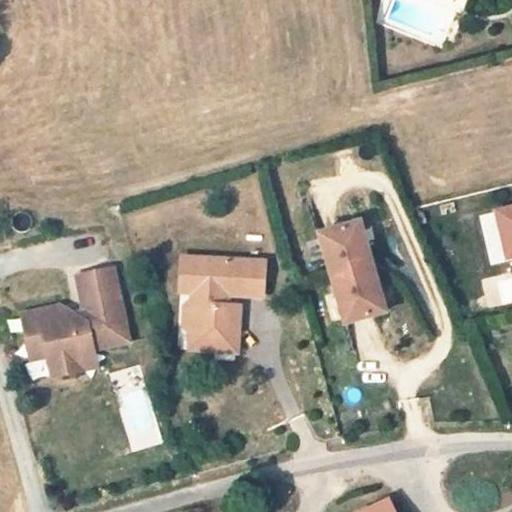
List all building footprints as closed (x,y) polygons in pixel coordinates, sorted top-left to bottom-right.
[(511,206),(491,212),(504,263),(511,261),(511,206)] [(342,320),(382,310),(371,270),(352,276),(348,264),(368,259),(357,220),(317,230),(329,276),(342,320)] [(231,256),(202,254),(189,253),(180,252),(178,288),(187,289),(200,290),(199,304),(199,305),(187,304),(186,304),(184,340),(210,341),(210,335),(237,337),(239,308),(228,307),(228,306),(229,292),(239,293),(263,295),(264,293),(266,259),(241,257),(231,256)] [(352,276),(371,270),(368,259),(348,264),(352,276)] [(124,345),(108,271),(71,279),(79,315),(67,318),(67,316),(65,306),(55,308),(16,317),(22,345),(38,341),(46,379),(79,372),(75,355),(88,352),(124,345)] [(237,337),(210,335),(210,341),(184,340),(184,349),(236,353),(236,352),(237,337)] [(91,370),(88,352),(75,355),(79,372),(91,370)]
